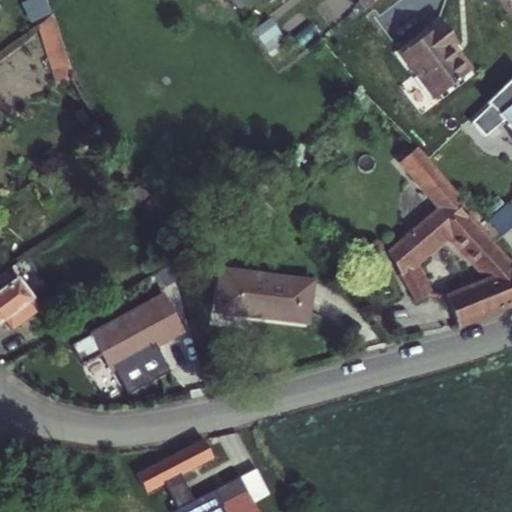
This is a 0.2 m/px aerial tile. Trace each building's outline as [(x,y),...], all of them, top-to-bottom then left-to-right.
[(30,17),(43,22),(48,5),(35,1),(30,17)] [(57,17),(41,23),(58,71),(74,65),(57,17)] [(437,28),(432,33),(448,51),(453,46),(437,28)] [(432,33),(397,63),(433,104),(464,78),(445,54),(448,51),(432,33)] [(511,79),(473,120),(488,136),(511,111),(511,79)] [(85,138),(89,147),(108,135),(102,126),(85,138)] [(89,147),(92,152),(112,141),(108,135),(89,147)] [(445,208),(395,252),(416,299),(432,292),(420,263),(452,236),(487,277),(445,294),(457,324),(511,302),(511,265),(456,199),(460,195),(418,148),(405,160),(445,208)] [(275,179),(259,194),(285,218),(300,203),(275,179)] [(223,267),(218,306),(271,313),(270,318),(307,321),(312,279),(223,267)] [(16,271),(0,280),(0,323),(4,321),(11,332),(42,310),(16,271)] [(99,335),(118,370),(189,328),(169,294),(99,335)] [(206,441),(144,470),(149,482),(141,486),(148,493),(154,491),(170,511),(197,511),(173,481),(215,459),(206,441)]
